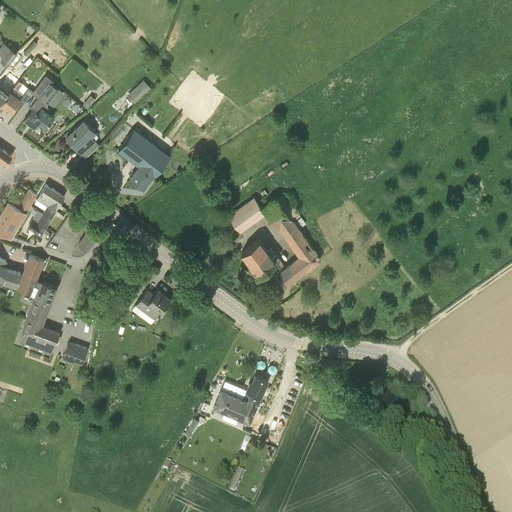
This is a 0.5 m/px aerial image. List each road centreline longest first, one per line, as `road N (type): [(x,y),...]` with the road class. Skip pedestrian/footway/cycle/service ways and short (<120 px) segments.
road 1 (tertiary): [(480,511),(435,403),(405,366),(377,352),(304,344),(260,326),(116,219)]
road 2 (track): [(400,353),(511,265)]
road 3 (residential): [(0,235),(82,261),(116,219)]
